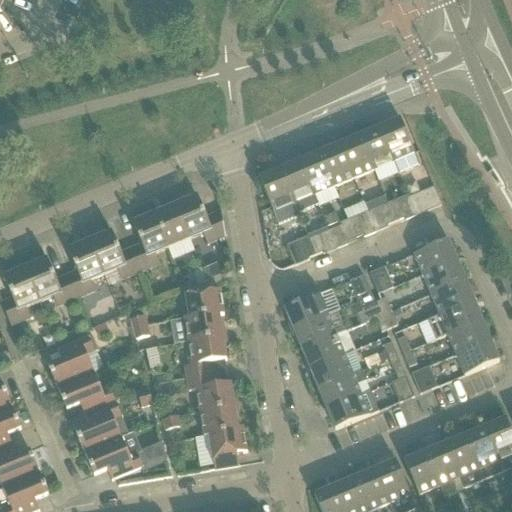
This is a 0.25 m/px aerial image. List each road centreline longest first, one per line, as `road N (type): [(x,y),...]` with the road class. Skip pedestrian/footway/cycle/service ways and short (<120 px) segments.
road 1 (residential): [(511,348),(465,240),(451,231),(433,230),(257,299)]
road 2 (residential): [(233,147),(0,241)]
road 3 (residential): [(286,485),(511,385)]
road 4 (residential): [(279,125),(332,116),(469,65)]
road 5 (residential): [(460,42),(279,125)]
road 6 (residential): [(286,485),(257,299)]
road 7 (residential): [(257,299),(233,147)]
road 8 (residential): [(135,511),(286,485)]
road 9 (residential): [(72,511),(22,371)]
